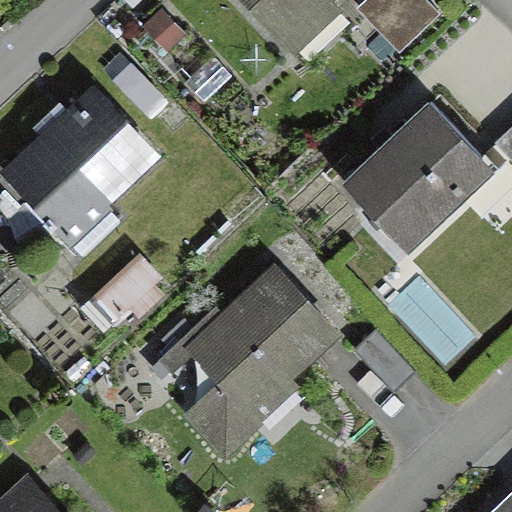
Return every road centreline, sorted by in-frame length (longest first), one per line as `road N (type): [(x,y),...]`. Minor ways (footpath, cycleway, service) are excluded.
road 1 (residential): [(382,511),(511,389)]
road 2 (residential): [(90,0),(0,86)]
